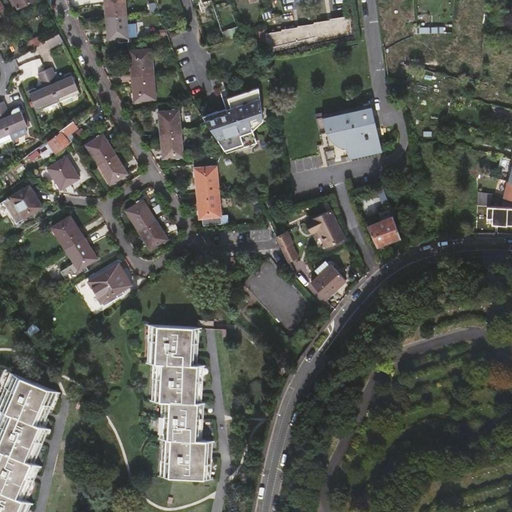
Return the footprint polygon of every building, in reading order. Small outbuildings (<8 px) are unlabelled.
[(13,0),(16,5),(18,8),(33,0),(13,0)] [(126,0),(105,0),(108,40),(119,39),(119,43),(129,42),(129,39),(126,0)] [(271,11),(263,14),(264,19),(272,16),(271,11)] [(313,26),(315,42),(350,34),(348,18),(316,24),(317,25),(313,26)] [(294,30),(296,46),(315,42),(313,26),(300,27),(300,29),(294,30)] [(267,40),(268,52),(296,46),(294,30),(283,31),(283,32),(266,34),(267,40)] [(50,47),(64,39),(60,32),(50,38),(46,40),(50,47)] [(42,42),(46,40),(50,38),(48,34),(40,38),(42,42)] [(33,47),(42,42),(40,38),(39,36),(30,42),(33,47)] [(151,50),(129,51),(133,102),(156,100),(151,50)] [(44,70),(57,102),(78,93),(69,73),(63,75),(63,79),(56,81),(55,79),(50,67),(44,70)] [(36,111),(57,102),(44,70),(36,73),(41,85),(42,87),(37,90),(33,88),(27,91),(36,111)] [(218,110),(202,114),(205,119),(229,152),(247,145),(248,147),(258,143),(262,142),(257,131),(259,128),(256,126),(257,124),(256,123),(256,121),(254,120),(264,118),(259,86),(233,94),(234,99),(229,101),(232,109),(227,111),(219,113),(218,110)] [(0,101),(0,114),(8,133),(9,133),(23,127),(26,125),(25,123),(30,121),(27,114),(22,116),(18,106),(13,109),(12,109),(12,110),(11,110),(11,111),(11,112),(11,113),(8,115),(7,111),(3,101),(0,101)] [(333,115),(323,117),(316,118),(320,134),(321,134),(335,131),(337,138),(341,144),(346,149),(348,157),(348,158),(374,153),(374,152),(368,126),(375,124),(371,107),(360,109),(360,107),(357,107),(358,110),(333,115)] [(157,112),(162,158),(182,157),(177,110),(157,112)] [(0,136),(8,133),(0,114),(0,136)] [(256,126),(259,128),(264,120),(264,118),(254,120),(256,121),(256,123),(257,124),(256,126)] [(375,124),(368,126),(374,152),(374,153),(381,151),(375,124)] [(23,127),(9,133),(12,139),(26,134),(23,127)] [(335,131),(321,134),(327,140),(336,145),(346,149),(341,144),(337,138),(335,131)] [(8,133),(0,136),(0,144),(11,140),(8,133)] [(48,142),(56,152),(62,147),(58,142),(64,138),(60,133),(48,142)] [(84,146),(109,185),(126,175),(102,135),(84,146)] [(247,145),(229,152),(231,155),(248,147),(247,145)] [(47,168),(60,191),(79,180),(65,157),(47,168)] [(201,219),(202,227),(227,224),(226,216),(220,217),(218,192),(215,166),(194,168),(196,194),(198,220),(201,219)] [(27,185),(1,200),(16,224),(42,209),(27,185)] [(386,198),(383,189),(376,190),(380,200),(382,200),(386,198)] [(476,196),(476,204),(486,205),(491,206),(493,197),(476,196)] [(511,200),(504,198),(501,207),(511,207),(511,200)] [(124,211),(149,251),(166,240),(142,200),(124,211)] [(511,207),(501,207),(491,206),(486,205),(484,217),(490,218),(489,224),(504,225),(511,225),(511,207)] [(377,220),(378,222),(392,216),(390,209),(378,214),(380,219),(377,220)] [(331,210),(328,211),(308,221),(316,238),(321,236),(326,246),(344,237),(331,210)] [(368,227),(376,246),(400,236),(392,216),(378,222),(368,227)] [(90,271),(86,265),(95,260),(70,217),(52,227),(72,263),(61,269),(68,283),(80,276),(90,271)] [(288,230),(277,236),(288,262),(290,260),(298,256),(292,242),(294,242),(288,230)] [(315,269),(319,274),(330,264),(326,259),(315,269)] [(288,262),(295,278),(297,276),(290,260),(288,262)] [(91,279),(107,304),(115,300),(113,297),(132,285),(118,263),(91,279)] [(311,282),(326,299),(347,280),(331,263),(330,264),(319,274),(311,282)] [(194,317),(194,326),(210,326),(210,317),(194,317)] [(163,438),(163,475),(211,475),(211,438),(200,437),(201,400),(198,400),(198,362),(193,362),(194,326),(145,325),(145,362),(151,361),(151,399),(160,399),(160,438),(163,438)] [(42,386),(34,383),(13,374),(0,405),(0,409),(4,411),(0,420),(0,511),(25,511),(29,503),(24,501),(38,466),(32,464),(47,428),(41,426),(43,422),(53,399),(56,392),(42,386)]
